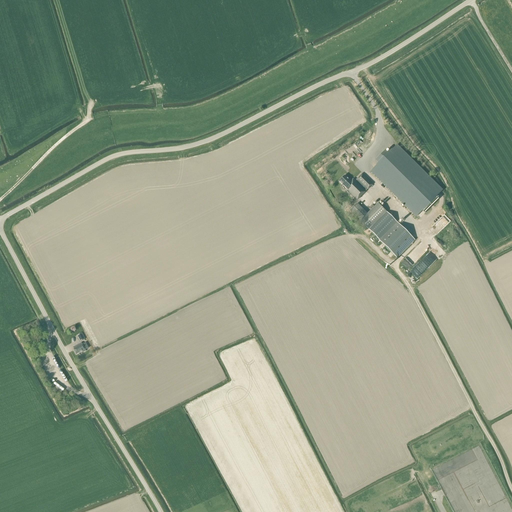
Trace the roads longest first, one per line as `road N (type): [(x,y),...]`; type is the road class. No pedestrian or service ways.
road 1 (unclassified): [(0,218),(117,154),(182,147),(233,129),(379,59),(470,0)]
road 2 (unclassified): [(161,511),(0,229)]
